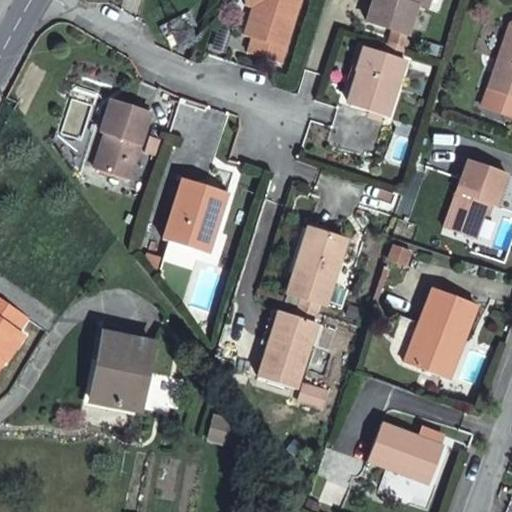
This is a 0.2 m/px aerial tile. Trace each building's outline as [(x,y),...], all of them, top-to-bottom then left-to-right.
[(258,0),(248,0),(246,8),(255,11),(258,0)] [(258,0),(255,11),(247,40),(254,42),(249,57),(282,66),(302,0),(258,0)] [(429,0),(376,0),(369,23),(409,36),(419,6),(427,9),(429,0)] [(511,26),(510,27),(489,92),(511,99),(511,26)] [(402,61),(404,51),(389,47),(386,56),(402,61)] [(406,62),(402,61),(386,56),(366,50),(358,75),(361,76),(352,109),(388,120),(406,62)] [(149,117),(109,104),(99,137),(104,139),(93,173),(129,183),(149,117)] [(399,166),(408,139),(392,134),(384,161),(399,166)] [(499,210),(510,178),(470,164),(446,231),(478,242),(491,207),(499,210)] [(167,243),(204,254),(211,232),(219,234),(231,196),(185,184),(167,243)] [(350,242),(312,230),(293,295),(331,306),(350,242)] [(211,232),(204,254),(212,256),(219,234),(211,232)] [(404,268),(411,250),(390,242),(383,260),(404,268)] [(466,344),(479,309),(434,292),(406,366),(444,381),(459,342),(466,344)] [(323,325),(285,314),(265,382),(303,393),(323,325)] [(151,337),(101,331),(89,396),(140,403),(151,337)] [(466,344),(459,342),(444,381),(451,383),(466,344)] [(216,414),(212,433),(211,436),(227,439),(232,417),(216,414)] [(368,466),(430,490),(444,452),(383,428),(368,466)]
